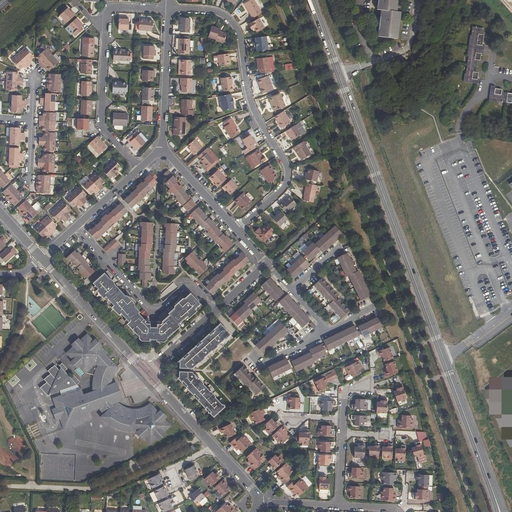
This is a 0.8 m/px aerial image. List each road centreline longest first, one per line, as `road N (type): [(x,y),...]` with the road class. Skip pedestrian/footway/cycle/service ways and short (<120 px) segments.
road 1 (secondary): [(444,357),(310,0)]
road 2 (residential): [(237,229),(286,173),(251,106),(237,30),(208,9),(168,8)]
road 3 (residential): [(168,8),(114,7),(106,14),(101,125),(138,169)]
road 4 (residential): [(154,311),(162,147)]
road 5 (tertiary): [(41,258),(147,373)]
road 6 (secondary): [(493,493),(444,357)]
road 7 (residential): [(162,147),(168,8)]
